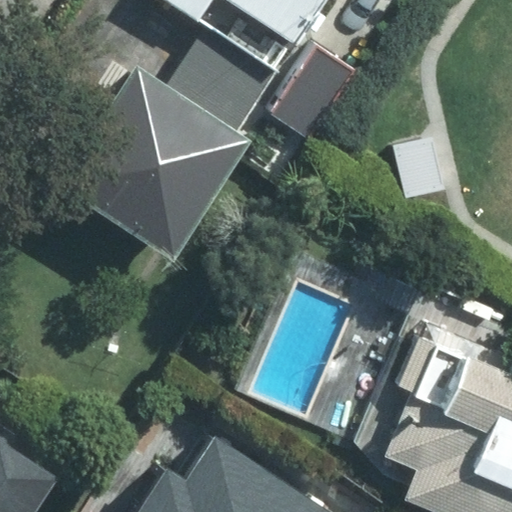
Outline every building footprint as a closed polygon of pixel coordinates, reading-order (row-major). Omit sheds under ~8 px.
[(190,0),(208,12),(215,0),(250,0),(303,35),(325,0),(190,0)] [(74,177),(185,248),(259,133),(242,122),(278,65),(210,21),(175,75),(150,58),(74,177)] [(276,108),(310,131),(356,64),(322,41),(276,108)] [(424,120),(391,126),(401,179),(434,174),(424,120)] [(511,511),(511,362),(479,349),(484,337),(436,315),(423,328),(404,377),(420,384),(395,446),(429,460),(418,489),(470,511),(511,511)] [(0,511),(29,511),(57,467),(0,431),(0,511)] [(167,465),(137,511),(334,511),(219,440),(193,482),(167,465)]
